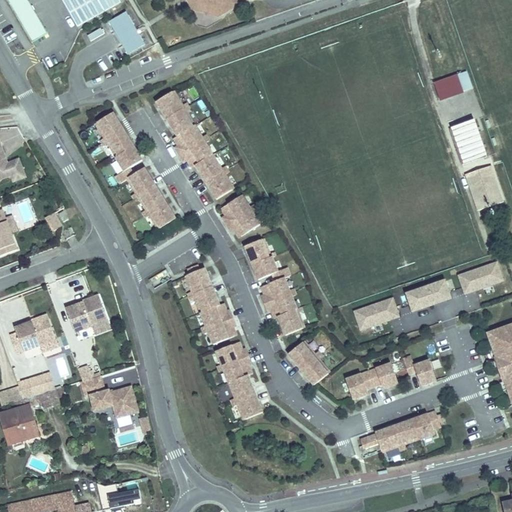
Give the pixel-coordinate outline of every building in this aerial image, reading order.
[(26,0),(5,0),(33,46),(48,37),(26,0)] [(72,39),(115,14),(106,0),(77,0),(56,13),(72,39)] [(187,0),(194,11),(203,7),(214,10),(219,18),(250,0),(187,0)] [(219,18),(214,10),(203,7),(194,11),(219,18)] [(140,57),(121,24),(104,34),(124,66),(140,57)] [(86,53),(99,46),(96,40),(83,48),(86,53)] [(461,76),(437,85),(442,100),(467,91),(461,76)] [(230,199),(169,103),(152,114),(173,147),(172,148),(177,156),(171,159),(180,173),(185,170),(190,177),(192,176),(213,210),(230,199)] [(475,122),(452,131),(464,165),(487,157),(475,122)] [(173,230),(141,180),(130,186),(126,180),(139,172),(109,125),(92,136),(113,169),(112,169),(121,183),(112,188),(117,195),(124,191),(155,241),(173,230)] [(2,166),(0,160),(0,179),(6,177),(8,184),(20,179),(13,161),(2,166)] [(491,168),(467,176),(480,212),(503,204),(491,168)] [(26,199),(16,205),(26,223),(36,217),(26,199)] [(248,220),(238,206),(220,218),(224,225),(219,228),(224,235),(248,220)] [(62,222),(57,214),(53,217),(57,225),(62,222)] [(0,217),(0,256),(13,251),(7,235),(1,220),(0,217)] [(8,217),(1,220),(7,235),(14,233),(8,217)] [(257,235),(248,220),(224,235),(228,242),(233,239),(238,246),(257,235)] [(268,267),(260,249),(242,256),(249,275),(268,267)] [(498,263),(458,276),(465,295),(504,282),(498,263)] [(275,281),(269,267),(268,267),(249,275),(256,289),(269,284),(272,291),(281,287),(287,285),(284,277),(275,281)] [(210,297),(202,279),(183,286),(191,305),(210,297)] [(446,280),(405,293),(413,312),(452,299),(446,280)] [(288,303),(281,287),(272,291),(261,296),(264,303),(258,306),(262,314),(288,303)] [(96,294),(79,300),(80,302),(81,304),(97,298),(96,294)] [(217,315),(210,297),(191,305),(198,323),(217,315)] [(80,302),(63,308),(73,332),(106,319),(97,298),(81,304),(80,302)] [(393,298),(353,312),(361,330),(400,318),(393,298)] [(294,318),(288,303),(262,314),(265,321),(271,319),(274,327),(276,326),(294,318)] [(44,314),(27,321),(28,322),(29,324),(45,318),(44,314)] [(231,328),(228,320),(222,322),(219,314),(217,315),(198,323),(205,339),(231,328)] [(28,322),(11,328),(20,352),(54,339),(45,318),(29,324),(28,322)] [(302,337),(294,318),(276,326),(283,344),(302,337)] [(211,354),(232,346),(229,338),(235,336),(231,328),(205,339),(211,354)] [(511,410),(511,330),(484,340),(493,365),(492,365),(500,387),(501,387),(510,411),(511,410)] [(328,381),(302,350),(286,363),(312,394),(328,381)] [(221,377),(247,366),(244,358),(238,361),(235,353),(214,361),(221,377)] [(434,387),(427,368),(411,373),(408,364),(400,367),(406,382),(413,379),(419,393),(434,387)] [(248,384),(245,376),(250,374),(247,366),(221,377),(227,392),(246,385),(248,384)] [(90,381),(85,370),(76,373),(80,384),(90,381)] [(396,391),(389,371),(344,388),(351,408),(366,402),(365,397),(379,392),(381,397),(396,391)] [(53,392),(48,374),(43,376),(48,393),(53,392)] [(48,393),(43,376),(26,381),(31,398),(39,396),(48,393)] [(136,415),(129,390),(107,395),(107,393),(103,394),(98,378),(90,381),(80,384),(78,384),(83,400),(87,399),(92,414),(110,409),(114,421),(136,415)] [(254,403),(246,385),(227,392),(235,411),(254,403)] [(21,401),(16,388),(0,394),(0,396),(4,406),(21,401)] [(57,405),(53,392),(48,393),(39,396),(43,410),(57,405)] [(261,421),(254,403),(235,411),(243,429),(261,421)] [(30,406),(0,414),(0,420),(6,441),(39,431),(30,406)] [(418,446),(434,441),(432,436),(439,433),(433,419),(374,441),(374,442),(377,450),(381,460),(418,446)] [(147,437),(144,424),(143,420),(136,422),(141,438),(147,437)] [(466,426),(472,441),(483,436),(478,422),(466,426)] [(377,450),(374,442),(359,448),(362,456),(377,450)] [(105,488),(97,484),(102,511),(110,510),(141,505),(140,500),(139,491),(117,495),(115,486),(105,488)] [(9,504),(10,511),(88,511),(87,503),(75,505),(73,492),(9,504)]
